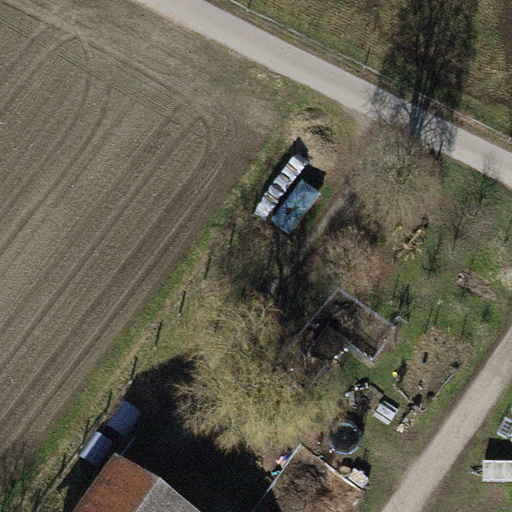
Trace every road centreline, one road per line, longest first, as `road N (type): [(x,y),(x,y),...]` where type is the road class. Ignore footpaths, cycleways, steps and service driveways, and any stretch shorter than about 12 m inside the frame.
road 1 (residential): [(187,0),(511,167)]
road 2 (track): [(511,370),(401,511)]
